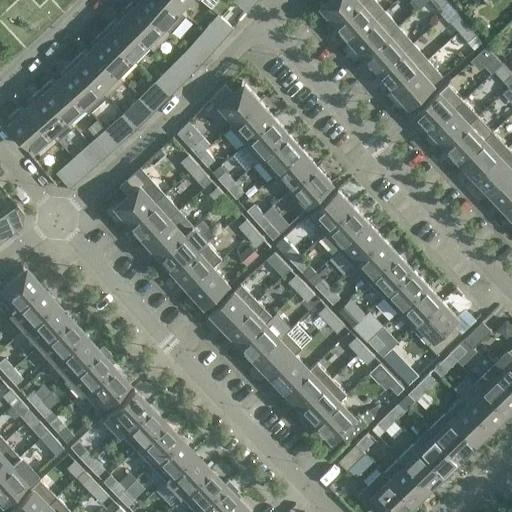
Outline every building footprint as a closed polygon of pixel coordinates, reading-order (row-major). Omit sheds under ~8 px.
[(171,32),(137,0),(132,0),(126,6),(130,10),(123,17),(155,48),(171,32)] [(179,8),(169,0),(137,0),(171,32),(186,14),(179,8)] [(363,0),(328,0),(324,5),(339,22),(361,2),(363,0)] [(375,0),(363,0),(361,2),(339,22),(353,38),(375,18),(385,10),(375,0)] [(228,9),(222,17),(231,25),(238,17),(228,9)] [(385,10),(375,18),(353,38),(367,54),(390,34),(399,26),(385,10)] [(452,22),(460,30),(467,24),(460,15),(452,22)] [(155,48),(123,17),(117,24),(113,20),(104,29),(132,57),(147,42),(154,49),(155,48)] [(231,25),(222,17),(215,24),(225,33),(231,25)] [(474,31),(467,24),(460,30),(467,38),(474,31)] [(399,26),(390,34),(367,54),(381,70),(404,50),(413,42),(399,26)] [(132,57),(104,29),(96,37),(100,41),(93,48),(124,79),(125,78),(118,71),(132,57)] [(413,42),(404,50),(381,70),(396,86),(418,67),(427,59),(413,42)] [(198,43),(191,51),(201,60),(208,52),(198,43)] [(124,79),(93,48),(86,54),(82,51),(74,59),(108,95),(124,79)] [(194,67),(201,60),(191,51),(185,58),(194,67)] [(487,62),(495,70),(502,63),(495,55),(487,62)] [(108,95),(74,59),(65,67),(68,71),(61,78),(84,103),(90,111),(108,95)] [(427,59),(418,67),(396,86),(411,103),(442,75),(427,59)] [(510,71),(502,63),(495,70),(502,78),(510,71)] [(168,92),(175,85),(166,76),(159,83),(168,92)] [(84,103),(61,78),(54,84),(50,80),(41,88),(68,118),(84,103)] [(168,92),(159,83),(152,90),(161,100),(168,92)] [(234,93),(225,83),(211,98),(220,108),(224,105),(237,120),(230,126),(230,127),(260,101),(245,84),(234,93)] [(418,112),(433,128),(455,108),(463,100),(448,83),(418,112)] [(68,118),(41,88),(32,95),(36,100),(29,106),(58,139),(74,125),(68,118)] [(463,100),(455,108),(433,128),(448,144),(470,123),(478,115),(463,100)] [(260,101),(230,127),(245,143),(274,117),(260,101)] [(58,139),(29,106),(22,112),(18,108),(8,117),(41,154),(58,139)] [(134,109),(127,116),(136,125),(143,118),(134,109)] [(478,115),(470,123),(448,144),(463,159),(484,139),(493,131),(478,115)] [(136,125),(127,116),(119,123),(128,132),(136,125)] [(274,117),(245,143),(259,159),(289,133),(274,117)] [(204,135),(190,120),(178,132),(191,147),(199,140),(204,135)] [(493,131),(484,139),(463,159),(478,175),(499,155),(508,147),(493,131)] [(289,133),(259,159),(273,176),(303,149),(289,133)] [(101,140),(93,146),(102,156),(109,149),(101,140)] [(199,140),(191,147),(199,155),(206,148),(199,140)] [(94,163),(102,156),(93,146),(85,153),(94,163)] [(511,151),(508,147),(499,155),(478,175),(492,191),(511,172),(511,151)] [(214,157),(206,148),(199,155),(207,164),(214,157)] [(303,149),(273,176),(274,176),(281,170),(294,185),(287,191),(287,192),(317,166),(303,149)] [(198,164),(191,156),(183,163),(190,171),(198,164)] [(205,187),(212,180),(198,164),(190,171),(205,187)] [(227,187),(235,180),(221,164),(213,171),(227,187)] [(317,166),(287,192),(302,209),(332,183),(317,166)] [(69,185),(77,178),(68,168),(60,175),(69,185)] [(118,204),(133,221),(156,201),(165,193),(150,177),(145,181),(136,171),(121,185),(129,194),(118,204)] [(511,172),(492,191),(507,207),(511,202),(511,172)] [(243,189),(235,180),(227,187),(235,196),(243,189)] [(227,196),(220,188),(212,195),(219,203),(227,196)] [(332,226),(353,205),(338,189),(310,216),(315,222),(325,232),(332,226)] [(165,193),(156,201),(133,221),(148,238),(170,218),(180,209),(165,193)] [(227,212),(235,205),(227,196),(219,203),(227,212)] [(256,204),(249,211),(256,220),(264,213),(256,204)] [(364,225),(368,221),(353,205),(332,226),(325,232),(339,248),(346,241),(364,225)] [(180,209),(170,218),(148,238),(162,254),(185,234),(194,225),(180,209)] [(273,238),(281,231),(264,213),(256,220),(273,238)] [(0,225),(6,234),(14,228),(7,217),(0,221),(0,225)] [(256,228),(248,220),(241,227),(248,235),(256,228)] [(364,225),(346,241),(361,257),(378,241),(383,237),(368,221),(364,225)] [(194,225),(185,234),(162,254),(177,270),(199,250),(208,242),(210,240),(195,224),(194,225)] [(264,238),(256,228),(248,235),(256,245),(264,238)] [(293,262),(301,254),(284,236),(276,244),(293,262)] [(392,258),(398,253),(383,237),(378,241),(361,257),(354,264),(369,280),(392,258)] [(191,286),(213,266),(222,258),(208,242),(199,250),(177,270),(191,286)] [(243,253),(250,260),(258,254),(251,246),(243,253)] [(407,273),(412,268),(398,253),(392,258),(369,280),(384,295),(407,273)] [(308,277),(316,270),(301,254),(293,262),(308,277)] [(283,260),(275,267),(283,275),(291,268),(283,260)] [(228,283),(213,266),(191,286),(206,303),(228,283)] [(0,298),(11,310),(40,284),(25,267),(4,286),(0,281),(0,298)] [(422,289),(427,284),(412,268),(407,273),(384,295),(389,301),(399,311),(422,289)] [(323,293),(331,286),(316,270),(308,277),(323,293)] [(306,283),(298,275),(290,283),(298,291),(306,283)] [(229,327),(258,300),(242,283),(213,311),(229,327)] [(307,299),(314,292),(306,283),(298,291),(307,299)] [(40,284),(11,310),(25,326),(55,300),(40,284)] [(422,289),(399,311),(413,327),(442,300),(427,284),(422,289)] [(340,295),(331,286),(323,293),(332,302),(340,295)] [(55,300),(25,326),(39,342),(69,316),(55,300)] [(244,343),(265,322),(272,315),(258,300),(229,327),(244,343)] [(442,300),(413,327),(438,353),(461,331),(452,322),(458,317),(442,300)] [(336,315),(328,306),(320,314),(328,322),(336,315)] [(353,324),(361,317),(353,309),(346,316),(353,324)] [(344,323),(336,315),(328,322),(336,331),(344,323)] [(69,316),(39,342),(54,359),(83,332),(69,316)] [(370,326),(361,317),(353,324),(362,333),(370,326)] [(492,329),(483,320),(465,337),(474,347),(492,329)] [(280,338),(265,322),(244,343),(258,358),(280,338)] [(273,374),(295,353),(302,347),(287,331),(280,338),(258,358),(273,374)] [(83,332),(54,359),(68,375),(98,348),(83,332)] [(368,340),(376,348),(384,341),(376,333),(368,340)] [(366,346),(358,338),(350,345),(358,353),(366,346)] [(465,352),(458,344),(449,352),(457,360),(465,352)] [(374,355),(366,346),(358,353),(366,362),(374,355)] [(511,347),(493,366),(511,385),(511,347)] [(98,348),(68,375),(83,391),(112,365),(98,348)] [(448,368),(457,360),(449,352),(433,368),(440,376),(448,368)] [(310,369),(295,353),(273,374),(288,389),(310,369)] [(6,358),(0,362),(0,367),(5,373),(13,366),(6,358)] [(303,405),(332,378),(317,362),(310,369),(288,389),(303,405)] [(112,365),(83,391),(97,408),(127,381),(112,365)] [(21,375),(13,366),(5,373),(13,382),(21,375)] [(511,385),(493,366),(477,381),(506,411),(511,405),(511,385)] [(434,382),(440,376),(433,368),(418,383),(426,390),(434,382)] [(260,381),(272,396),(283,389),(271,373),(260,381)] [(338,402),(340,400),(347,394),(332,378),(303,405),(318,421),(338,402)] [(506,411),(477,381),(462,396),(491,426),(506,411)] [(417,398),(426,390),(418,383),(410,390),(417,398)] [(105,416),(121,432),(149,405),(133,388),(105,416)] [(11,404),(19,397),(13,390),(5,397),(11,404)] [(34,390),(27,397),(34,405),(42,398),(34,390)] [(491,426),(462,396),(461,396),(468,403),(453,418),(475,441),(491,426)] [(28,408),(19,397),(11,404),(20,415),(28,408)] [(50,407),(42,398),(34,405),(42,414),(50,407)] [(355,416),(340,400),(338,402),(318,421),(334,437),(339,432),(348,441),(368,422),(358,412),(358,413),(355,416)] [(403,412),(396,404),(387,413),(395,420),(403,412)] [(136,448),(164,421),(149,405),(121,432),(136,448)] [(431,426),(437,433),(460,456),(475,441),(453,418),(446,411),(431,426)] [(386,428),(395,420),(387,413),(379,421),(386,428)] [(48,421),(56,430),(64,423),(56,414),(48,421)] [(164,421),(136,448),(150,463),(179,436),(164,421)] [(48,430),(42,423),(34,430),(40,437),(48,430)] [(431,426),(415,441),(444,471),(460,456),(437,433),(431,426)] [(57,440),(48,430),(40,437),(49,447),(57,440)] [(372,442),(364,435),(356,443),(364,450),(372,442)] [(179,436),(150,463),(165,479),(194,452),(179,436)] [(4,440),(0,443),(0,472),(19,456),(4,440)] [(444,471),(415,441),(400,456),(429,486),(444,471)] [(365,452),(364,450),(356,443),(338,460),(347,469),(365,452)] [(87,449),(80,456),(87,464),(95,457),(87,449)] [(194,452),(165,479),(180,495),(209,467),(194,452)] [(19,456),(0,472),(0,497),(2,500),(34,472),(19,456)] [(429,486),(400,456),(384,471),(413,501),(414,501),(429,486)] [(104,466),(95,457),(87,464),(96,473),(104,466)] [(76,476),(83,469),(75,461),(68,468),(76,476)] [(209,467),(180,495),(195,510),(224,483),(209,467)] [(413,501),(384,471),(383,470),(358,494),(376,511),(379,511),(386,505),(392,511),(402,511),(404,510),(405,511),(411,511),(418,506),(414,501),(413,501)] [(98,484),(91,476),(83,484),(91,491),(98,484)] [(10,508),(13,511),(38,511),(47,504),(55,496),(39,480),(10,508)] [(117,495),(125,488),(118,480),(110,487),(117,495)] [(224,511),(239,499),(224,483),(195,510),(193,511),(224,511)] [(99,500),(107,493),(98,484),(91,491),(99,500)] [(134,497),(125,488),(117,495),(126,504),(134,497)] [(55,496),(47,504),(38,511),(69,511),(70,511),(55,496)] [(251,511),(239,499),(224,511),(251,511)]
